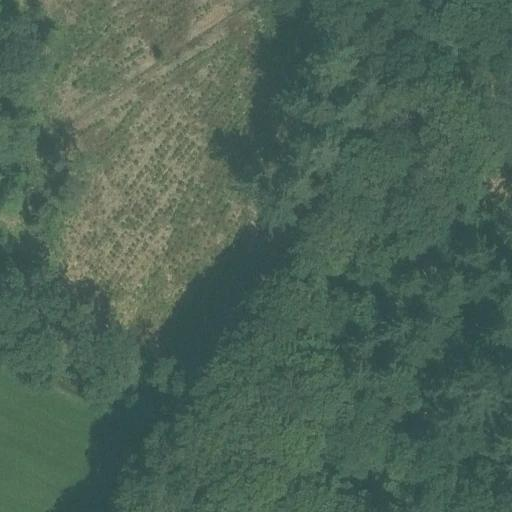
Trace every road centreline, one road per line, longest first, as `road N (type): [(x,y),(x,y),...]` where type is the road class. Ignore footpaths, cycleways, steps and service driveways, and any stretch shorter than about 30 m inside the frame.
road 1 (track): [(161,511),(435,72)]
road 2 (track): [(435,72),(327,0)]
